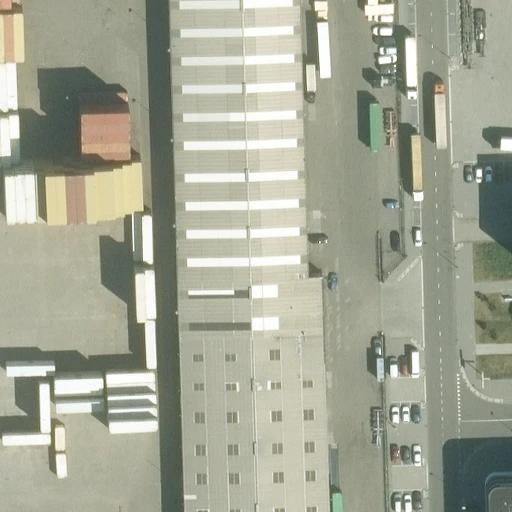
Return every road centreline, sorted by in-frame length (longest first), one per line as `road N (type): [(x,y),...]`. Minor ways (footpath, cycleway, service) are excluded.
road 1 (unclassified): [(442,422),(430,0)]
road 2 (unknown): [(435,159),(471,134),(493,104),(508,0)]
